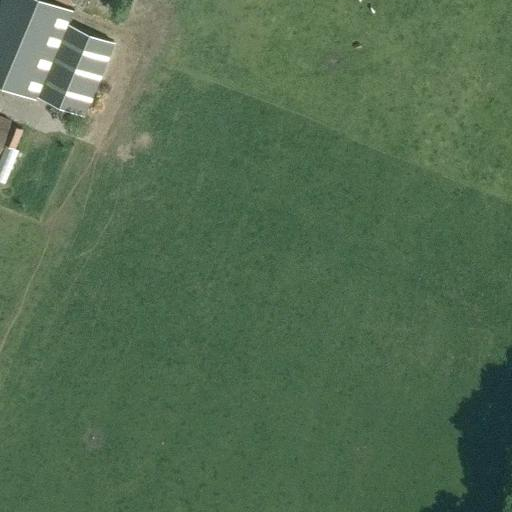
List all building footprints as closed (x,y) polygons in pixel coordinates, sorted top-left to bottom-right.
[(21,0),(0,51),(0,78),(36,93),(66,21),(72,6),(56,0),(21,0)] [(36,93),(83,113),(113,40),(66,21),(36,93)] [(0,147),(11,120),(0,115),(0,147)] [(23,127),(13,123),(13,124),(0,156),(0,157),(7,161),(9,162),(19,139),(23,127)] [(0,179),(3,181),(10,164),(8,163),(0,160),(0,179)]
